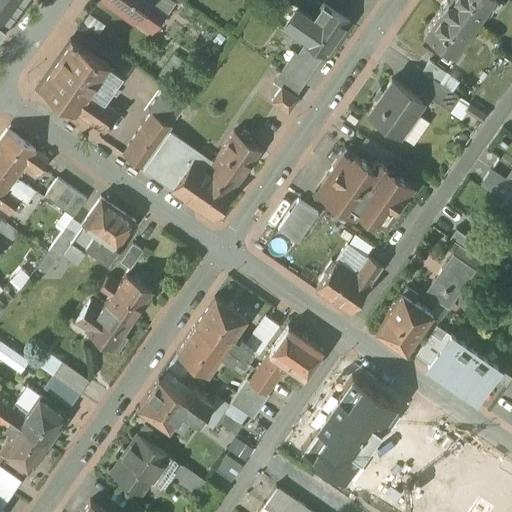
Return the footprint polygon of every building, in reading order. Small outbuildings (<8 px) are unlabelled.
[(0,0),(0,20),(6,25),(24,0),(0,0)] [(104,0),(134,21),(152,34),(165,15),(147,2),(148,0),(104,0)] [(446,0),(443,5),(474,27),(493,0),(446,0)] [(350,23),(324,5),(312,22),(285,4),(276,18),(302,36),(301,37),(327,56),(350,23)] [(474,27),(443,5),(440,9),(441,10),(424,34),(427,36),(424,42),(443,56),(447,50),(454,55),(474,27)] [(72,40),(38,88),(75,114),(76,113),(90,92),(96,84),(108,93),(121,75),(108,67),(109,66),(72,40)] [(305,46),(293,64),(289,62),(282,73),(283,74),(301,86),(321,57),(305,46)] [(174,54),(159,75),(172,84),(186,62),(174,54)] [(448,74),(430,61),(423,71),(442,84),(448,74)] [(301,86),(283,74),(277,84),(281,88),(282,87),(294,96),(301,86)] [(392,79),(369,113),(399,135),(423,101),(392,79)] [(460,98),(433,79),(424,93),(450,112),(460,98)] [(294,96),(282,87),(281,88),(272,101),(287,112),(297,98),(294,96)] [(185,107),(162,91),(148,111),(151,114),(152,113),(172,127),(185,107)] [(118,112),(90,92),(76,113),(104,132),(118,112)] [(151,114),(122,155),(142,169),(168,132),(172,127),(152,113),(151,114)] [(36,150),(8,130),(0,140),(0,165),(16,177),(25,165),(35,151),(36,150)] [(212,162),(168,132),(142,169),(213,218),(234,189),(233,188),(261,150),(234,131),(212,162)] [(35,151),(25,165),(31,170),(25,179),(32,184),(49,161),(35,151)] [(343,153),(318,191),(353,215),(358,209),(375,221),(378,218),(386,223),(412,186),(386,168),(387,167),(377,160),(372,167),(354,155),(351,159),(343,153)] [(0,165),(0,207),(10,215),(20,201),(20,200),(7,190),(16,178),(16,177),(0,165)] [(511,202),(511,185),(490,170),(480,185),(510,206),(511,202)] [(35,192),(16,178),(7,190),(20,200),(20,201),(25,205),(35,192)] [(87,198),(58,178),(45,197),(73,217),(87,198)] [(136,221),(101,197),(82,224),(77,232),(70,241),(73,243),(86,252),(89,248),(96,253),(108,261),(136,221)] [(299,243),(320,212),(300,198),(278,229),(299,243)] [(18,232),(1,221),(0,222),(0,232),(12,240),(18,232)] [(68,225),(48,252),(60,261),(73,243),(70,241),(77,232),(68,225)] [(475,242),(456,229),(450,238),(469,252),(475,242)] [(133,244),(119,262),(129,270),(143,251),(133,244)] [(453,253),(426,292),(449,308),(476,269),(453,253)] [(355,272),(336,259),(334,262),(331,260),(324,270),(327,272),(315,289),(349,313),(370,283),(382,265),(367,255),(355,272)] [(153,292),(125,273),(118,284),(109,295),(105,302),(133,321),(153,292)] [(118,284),(107,276),(99,288),(109,295),(118,284)] [(418,295),(407,287),(403,293),(414,301),(418,295)] [(403,293),(402,292),(375,331),(405,352),(432,313),(414,301),(403,293)] [(246,318),(215,296),(196,324),(226,346),(232,338),(246,318)] [(101,307),(90,300),(75,321),(85,329),(101,307)] [(133,321),(105,302),(101,307),(85,329),(85,330),(113,349),(115,347),(119,350),(127,337),(123,335),(133,321)] [(226,346),(196,324),(177,352),(207,373),(221,353),(233,361),(238,354),(226,346)] [(447,332),(437,325),(431,334),(441,341),(447,332)] [(323,351),(288,327),(269,354),(285,365),(304,378),(323,351)] [(450,335),(427,368),(451,384),(474,351),(450,335)] [(251,348),(240,340),(238,342),(232,338),(226,346),(238,354),(244,358),(251,348)] [(0,339),(0,358),(23,371),(31,357),(0,339)] [(474,351),(451,384),(475,401),(498,368),(474,351)] [(60,362),(50,354),(44,362),(55,369),(60,362)] [(251,381),(246,378),(230,402),(253,417),(269,394),(266,392),(285,365),(269,354),(251,381)] [(89,381),(63,362),(54,375),(80,394),(89,381)] [(501,370),(495,379),(506,386),(511,378),(501,370)] [(80,394),(54,375),(44,389),(70,407),(80,394)] [(352,377),(311,436),(330,449),(341,432),(371,390),(352,377)] [(188,400),(158,379),(138,407),(169,428),(182,408),(188,400)] [(28,385),(15,404),(19,407),(17,410),(26,416),(41,394),(28,385)] [(511,387),(499,408),(511,416),(511,387)] [(213,402),(194,389),(188,400),(206,413),(213,402)] [(15,404),(0,393),(0,411),(10,418),(17,410),(19,407),(15,404)] [(52,402),(41,394),(26,416),(19,425),(47,444),(67,416),(50,405),(52,402)] [(206,413),(188,400),(182,408),(189,413),(187,416),(199,424),(206,413)] [(26,416),(17,410),(10,418),(19,425),(26,416)] [(10,418),(0,411),(0,428),(2,430),(5,427),(10,418)] [(243,424),(224,411),(217,421),(236,434),(243,424)] [(19,425),(10,418),(5,427),(13,433),(19,425)] [(47,444),(19,425),(13,433),(0,452),(28,472),(34,463),(37,465),(44,455),(41,453),(47,444)] [(362,447),(341,432),(330,449),(350,463),(362,447)] [(167,454),(138,434),(111,473),(125,482),(123,484),(125,486),(127,484),(140,493),(167,454)] [(247,458),(254,447),(236,437),(229,448),(247,458)] [(389,466),(362,447),(350,463),(378,483),(386,472),(389,466)] [(453,494),(450,498),(467,509),(474,499),(481,490),(490,476),(498,466),(481,454),(459,485),(453,494)] [(234,477),(242,466),(227,456),(219,466),(234,477)] [(206,483),(179,465),(171,477),(197,495),(206,483)] [(21,481),(0,466),(0,483),(13,493),(21,481)] [(511,467),(509,466),(499,482),(490,476),(481,490),(511,510),(511,467)] [(416,493),(386,472),(378,483),(409,503),(416,493)] [(459,485),(444,476),(438,485),(441,486),(453,494),(459,485)] [(0,483),(0,511),(13,493),(0,483)] [(314,511),(276,485),(262,506),(271,511),(314,511)] [(471,511),(467,509),(450,498),(453,494),(441,486),(434,497),(420,487),(416,493),(409,503),(421,511),(471,511)] [(478,511),(511,511),(511,510),(481,490),(474,499),(483,505),(478,511)] [(106,511),(90,501),(82,511),(106,511)]
